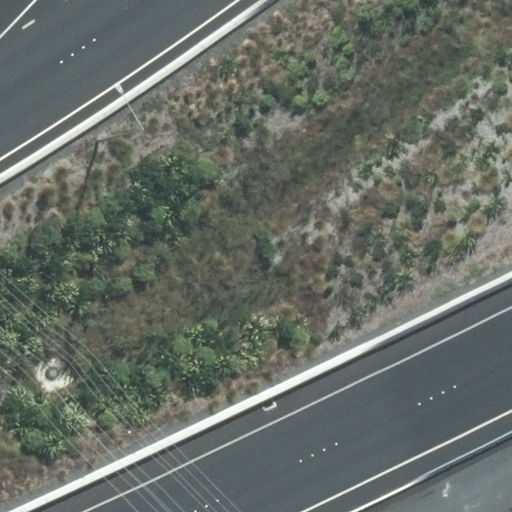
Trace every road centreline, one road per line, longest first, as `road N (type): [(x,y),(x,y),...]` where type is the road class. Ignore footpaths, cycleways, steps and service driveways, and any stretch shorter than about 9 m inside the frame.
road 1 (motorway): [(511,354),(179,511)]
road 2 (motorway): [(0,107),(147,0)]
